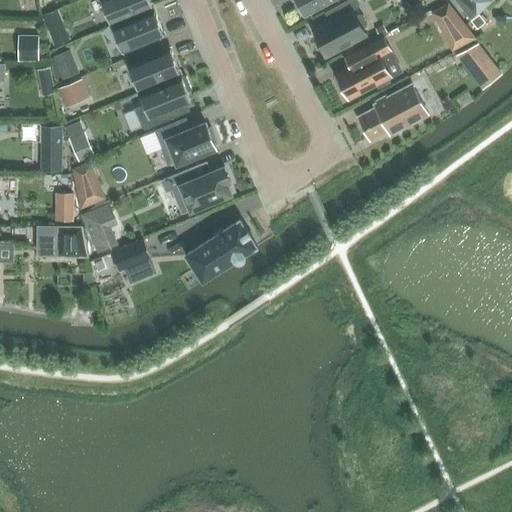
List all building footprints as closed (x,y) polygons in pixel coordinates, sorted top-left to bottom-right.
[(102,0),(111,22),(153,5),(150,0),(102,0)] [(297,0),(305,14),(331,0),(297,0)] [(366,27),(367,23),(363,16),(360,15),(357,16),(353,10),(359,7),(355,0),(348,0),(325,13),(330,21),(313,30),(328,56),(367,35),(363,28),(366,27)] [(456,0),(462,9),(470,2),(468,0),(456,0)] [(449,4),(437,10),(450,35),(466,26),(449,4)] [(126,59),(162,44),(159,36),(165,34),(155,11),(114,28),(126,59)] [(486,23),(479,14),(471,21),(478,29),(486,23)] [(383,25),(376,29),(379,36),(387,32),(383,25)] [(62,29),(50,33),(55,46),(67,41),(62,29)] [(384,37),(347,57),(352,66),(336,75),(349,99),(377,84),(379,87),(390,82),(388,79),(392,77),(385,65),(396,59),(384,37)] [(126,59),(139,89),(180,72),(171,49),(166,51),(162,44),(126,59)] [(462,53),(473,68),(489,59),(478,45),(462,53)] [(38,48),(19,48),(19,62),(38,62),(38,48)] [(70,51),(54,57),(55,59),(62,78),(63,80),(79,74),(70,51)] [(50,68),(37,70),(38,77),(51,74),(50,68)] [(192,100),(188,91),(192,90),(187,76),(141,95),(145,104),(136,108),(145,130),(190,111),(187,102),(192,100)] [(377,107),(359,117),(371,141),(389,131),(391,135),(429,115),(412,84),(375,104),(377,107)] [(68,87),(58,91),(66,109),(76,105),(68,87)] [(181,120),(156,131),(163,148),(170,165),(177,163),(178,164),(215,149),(214,147),(216,146),(215,142),(217,141),(211,127),(209,128),(208,125),(205,126),(204,123),(186,131),(181,120)] [(146,153),(161,148),(156,130),(140,135),(146,153)] [(65,172),(65,144),(47,145),(47,173),(65,172)] [(91,147),(75,154),(79,163),(95,156),(91,147)] [(232,194),(228,183),(231,182),(225,167),(195,179),(191,168),(161,180),(166,192),(181,186),(191,211),(232,194)] [(98,181),(76,189),(80,210),(106,199),(98,181)] [(109,205),(81,216),(87,230),(114,218),(109,205)] [(258,246),(241,219),(186,255),(204,282),(258,246)] [(58,258),(88,258),(82,227),(58,227),(58,258)] [(113,235),(93,244),(97,254),(117,246),(113,235)] [(152,257),(145,239),(111,253),(118,271),(152,257)] [(84,273),(84,285),(94,285),(92,273),(84,273)]
